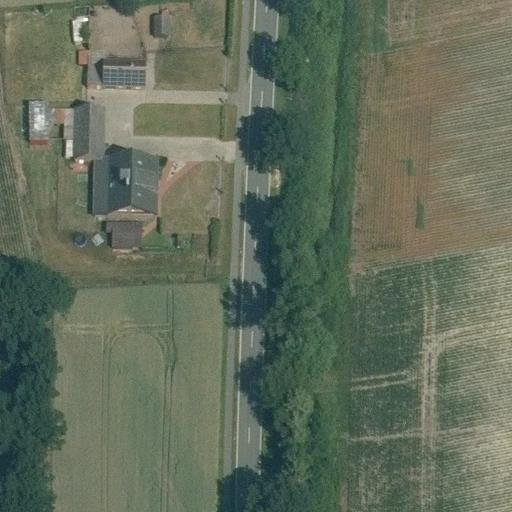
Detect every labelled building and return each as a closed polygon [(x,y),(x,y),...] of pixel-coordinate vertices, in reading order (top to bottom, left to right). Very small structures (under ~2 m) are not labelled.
[(166,40),(166,22),(151,22),(151,40),(166,40)] [(101,66),(100,92),(144,94),(145,68),(101,66)] [(42,145),(42,110),(24,110),(24,146),(42,145)] [(96,114),(66,114),(66,164),(96,164),(96,114)] [(151,221),(154,166),(101,164),(99,219),(151,221)] [(137,230),(111,230),(111,253),(137,253),(137,230)]
